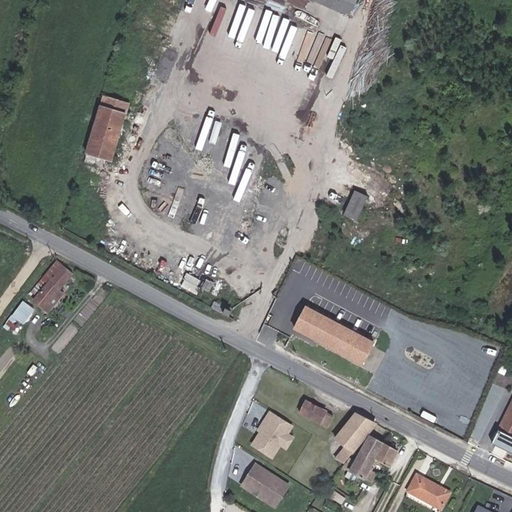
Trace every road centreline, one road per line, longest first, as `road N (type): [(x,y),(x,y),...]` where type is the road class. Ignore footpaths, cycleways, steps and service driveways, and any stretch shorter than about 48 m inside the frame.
road 1 (tertiary): [(0,211),(511,473)]
road 2 (unknown): [(252,343),(315,185),(315,144),(305,110),(284,86),(203,36),(222,0)]
road 3 (unknown): [(203,36),(155,116),(147,198),(163,224),(275,278)]
